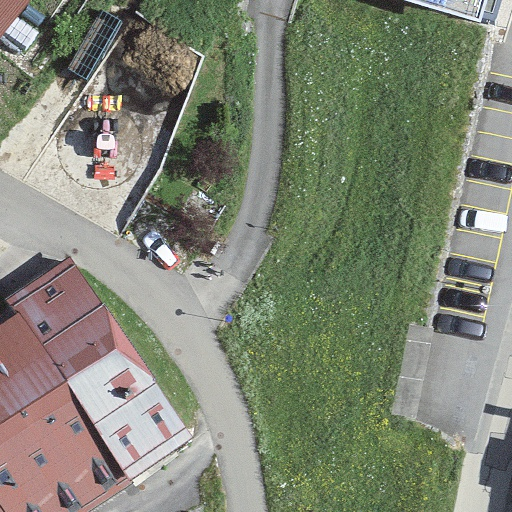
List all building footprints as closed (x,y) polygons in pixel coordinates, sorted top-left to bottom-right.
[(495,0),(411,0),(489,22),(495,0)] [(68,390),(126,477),(184,436),(67,268),(13,306),(68,390)] [(0,430),(68,390),(13,306),(0,315),(0,430)] [(71,511),(126,477),(68,390),(0,430),(0,463),(32,511),(71,511)] [(0,511),(32,511),(0,463),(0,511)]
